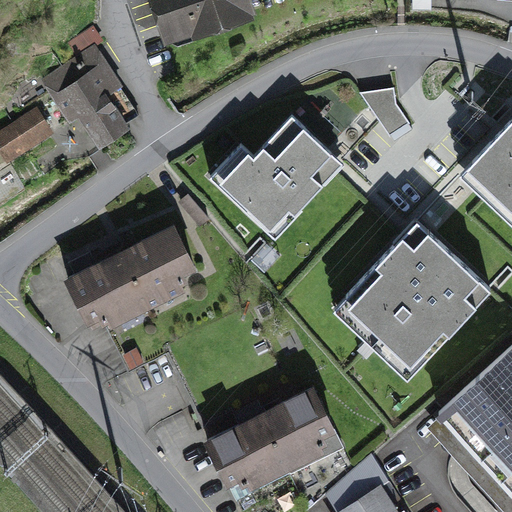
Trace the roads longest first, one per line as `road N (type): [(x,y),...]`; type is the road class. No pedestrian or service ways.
road 1 (residential): [(175,139),(243,95),(354,48),(457,47),(511,62)]
road 2 (unclassified): [(187,511),(0,313)]
road 3 (residential): [(0,265),(175,139)]
road 4 (residential): [(175,139),(118,55),(105,0)]
